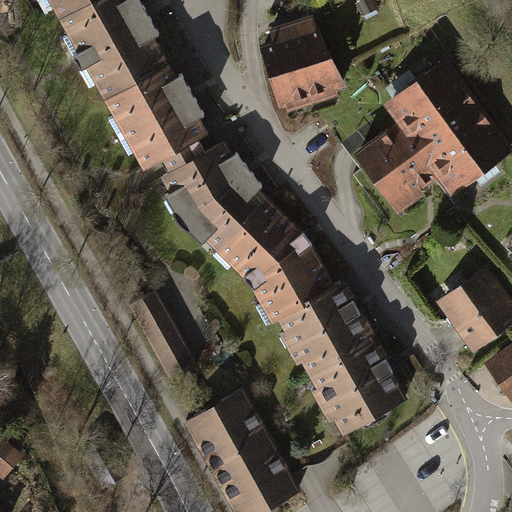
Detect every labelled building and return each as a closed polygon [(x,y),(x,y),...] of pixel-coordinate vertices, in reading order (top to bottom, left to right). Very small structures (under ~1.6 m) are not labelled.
[(51,0),(62,19),(96,0),(51,0)] [(105,95),(171,58),(138,0),(96,0),(62,19),(105,95)] [(314,16),(269,31),(274,46),(262,50),(283,113),(341,93),(314,16)] [(147,170),(213,133),(171,58),(105,95),(147,170)] [(511,143),(449,62),(386,110),(398,126),(355,159),(398,216),(440,184),(453,201),(511,156),(511,143)] [(209,245),(264,195),(245,175),(227,146),(160,186),(182,224),(205,250),(209,245)] [(209,245),(250,283),(279,328),(340,291),(307,237),(264,195),(209,245)] [(511,299),(487,266),(437,302),(473,351),(511,322),(511,299)] [(279,328),(311,382),(377,343),(345,289),(340,291),(279,328)] [(158,293),(130,309),(172,383),(200,367),(158,293)] [(511,341),(484,363),(511,400),(511,341)] [(412,401),(377,343),(311,382),(346,441),(412,401)] [(246,395),(190,425),(238,511),(257,511),(299,489),(246,395)] [(105,434),(81,448),(102,485),(126,471),(105,434)] [(23,456),(0,437),(0,477),(3,480),(23,456)]
